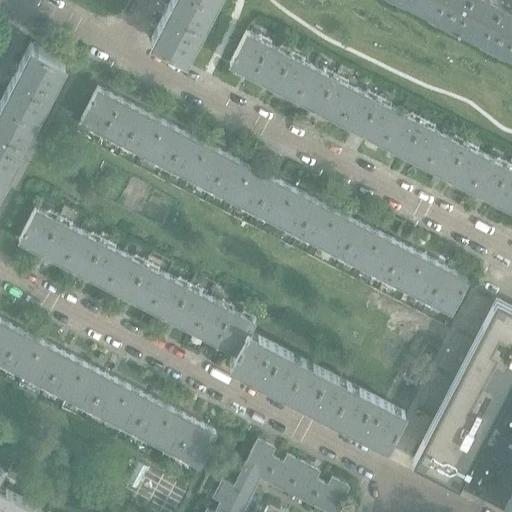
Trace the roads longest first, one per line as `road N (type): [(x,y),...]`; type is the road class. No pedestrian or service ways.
road 1 (residential): [(427,500),(0,274)]
road 2 (residential): [(118,48),(511,254)]
